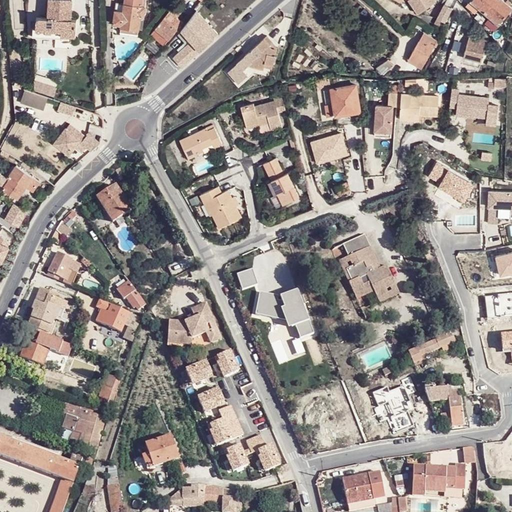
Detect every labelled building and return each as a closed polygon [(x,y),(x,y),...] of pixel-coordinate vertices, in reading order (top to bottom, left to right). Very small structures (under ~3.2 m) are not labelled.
[(37,17),(36,28),(61,30),(61,36),(76,37),(76,20),(70,19),(71,0),(49,0),(48,18),(37,17)] [(113,29),(120,30),(121,29),(139,31),(140,17),(144,17),(145,0),(124,0),(123,9),(116,8),(113,29)] [(406,0),(416,13),(433,2),(432,0),(406,0)] [(472,0),(470,0),(468,3),(476,10),(478,8),(479,6),(472,0)] [(472,0),(479,6),(478,8),(489,18),(490,16),(498,23),(511,9),(509,7),(510,4),(506,0),(505,3),(501,0),(472,0)] [(169,11),(155,28),(169,40),(175,32),(178,34),(180,31),(185,25),(176,17),(180,12),(173,6),(169,11)] [(451,10),(444,6),(438,18),(452,25),(454,20),(447,16),(451,10)] [(213,38),(217,35),(197,11),(196,11),(185,25),(180,31),(178,34),(176,36),(185,43),(177,50),(179,52),(173,58),(181,68),(213,39),(213,38)] [(495,26),(498,23),(490,16),(489,18),(487,19),(495,26)] [(34,28),(33,37),(61,38),(61,36),(61,30),(36,28),(34,28)] [(164,46),(169,40),(155,28),(150,34),(164,46)] [(437,41),(423,34),(420,41),(418,40),(411,52),(412,53),(408,60),(423,68),(437,41)] [(235,62),(241,70),(247,64),(262,67),(263,62),(271,63),(275,49),(271,49),(268,44),(270,42),(264,36),(243,54),(244,55),(235,62)] [(486,40),(468,37),(464,57),(483,61),(486,40)] [(387,60),(378,67),(385,70),(392,65),(387,60)] [(268,76),(271,63),(263,62),(262,67),(247,64),(241,70),(268,76)] [(504,88),(505,78),(493,78),(492,82),(492,87),(504,88)] [(36,79),(33,88),(45,93),(56,97),(60,87),(36,79)] [(327,79),(314,81),(315,90),(321,86),(328,85),(327,79)] [(354,86),(329,89),(331,104),(333,116),(358,113),(354,86)] [(24,88),(21,97),(42,104),(46,95),(24,88)] [(329,89),(321,90),(323,106),(331,104),(329,89)] [(457,90),(450,89),(448,109),(455,109),(454,116),(472,118),(472,116),(486,118),(489,97),(457,94),(457,90)] [(386,93),(385,105),(371,105),(371,125),(387,126),(388,105),(395,106),(396,94),(386,93)] [(436,97),(396,94),(395,106),(398,106),(397,119),(411,120),(411,114),(417,114),(435,116),(436,97)] [(284,110),(280,96),(272,98),(273,102),(252,107),(251,104),(240,106),(244,125),(255,123),(256,126),(258,136),(270,133),(269,130),(280,128),(276,112),(284,110)] [(72,115),(73,111),(75,107),(75,106),(61,100),(57,110),(72,115)] [(331,104),(323,106),(325,118),(333,116),(331,104)] [(69,124),(66,129),(74,135),(77,131),(69,124)] [(186,159),(194,156),(192,154),(200,150),(209,146),(211,150),(220,146),(212,128),(204,132),(202,129),(178,142),(186,159)] [(74,135),(66,129),(54,143),(59,147),(68,154),(74,146),(81,152),(82,152),(87,147),(91,150),(99,143),(94,139),(87,134),(88,133),(87,133),(85,136),(77,131),(74,135)] [(262,165),(270,182),(276,195),(281,206),(298,198),(287,174),(283,175),(275,159),(262,165)] [(127,164),(114,171),(120,181),(126,178),(125,176),(132,172),(127,164)] [(2,189),(17,199),(25,187),(32,192),(39,181),(16,165),(7,178),(9,179),(2,189)] [(273,197),(276,195),(270,182),(266,183),(273,197)] [(349,191),(348,189),(345,183),(336,187),(340,195),(349,191)] [(96,198),(113,223),(131,211),(115,186),(96,198)] [(217,187),(198,196),(206,214),(209,212),(217,229),(237,220),(232,210),(228,201),(225,193),(221,194),(217,187)] [(62,222),(55,230),(63,238),(64,239),(71,231),(68,228),(73,223),(71,221),(75,217),(71,213),(62,222)] [(52,236),(51,238),(57,244),(63,238),(55,230),(52,236)] [(342,244),(347,258),(351,268),(344,270),(349,283),(347,284),(352,295),(371,287),(376,298),(387,293),(385,289),(393,285),(385,266),(378,269),(375,270),(373,265),(376,264),(364,235),(342,244)] [(0,259),(5,261),(10,244),(0,240),(0,259)] [(50,273),(49,277),(58,281),(60,278),(64,280),(62,283),(66,284),(72,271),(67,269),(71,260),(57,253),(48,272),(50,273)] [(174,276),(198,264),(194,256),(192,253),(169,265),(174,276)] [(338,262),(347,284),(349,283),(344,270),(351,268),(347,258),(338,262)] [(72,271),(66,284),(71,286),(77,274),(72,271)] [(128,282),(116,290),(122,300),(125,297),(133,308),(135,307),(138,310),(144,305),(128,282)] [(387,293),(376,298),(377,303),(397,294),(393,285),(385,289),(387,293)] [(371,287),(352,295),(358,311),(377,303),(376,298),(371,287)] [(33,311),(27,325),(48,333),(53,319),(55,320),(62,300),(57,298),(49,295),(50,292),(40,288),(31,310),(33,311)] [(67,302),(62,300),(55,320),(60,321),(67,302)] [(129,324),(138,328),(139,325),(142,320),(142,319),(99,300),(96,308),(100,310),(95,321),(121,333),(127,318),(131,320),(129,324)] [(190,309),(194,318),(200,316),(203,325),(208,323),(211,330),(206,333),(210,343),(220,339),(205,303),(190,309)] [(168,322),(167,341),(175,342),(175,344),(191,345),(192,338),(206,333),(211,330),(208,323),(203,325),(200,316),(194,318),(184,323),(184,325),(177,325),(177,322),(168,322)] [(27,325),(26,328),(46,336),(48,333),(27,325)] [(68,356),(71,346),(22,328),(21,331),(28,335),(20,357),(41,366),(47,349),(68,356)] [(455,343),(451,331),(434,338),(435,341),(407,352),(412,364),(421,362),(420,357),(455,343)] [(390,370),(382,374),(386,380),(393,376),(390,370)] [(103,390),(100,396),(109,399),(108,404),(111,405),(120,379),(108,375),(103,390)] [(466,428),(462,393),(449,395),(449,390),(424,391),(429,405),(450,403),(452,429),(466,428)] [(80,407),(73,404),(69,416),(76,418),(68,446),(79,449),(80,446),(90,448),(87,457),(94,459),(95,456),(99,442),(102,430),(105,417),(79,410),(80,407)] [(73,484),(81,462),(84,455),(73,451),(69,463),(27,448),(31,437),(32,436),(22,433),(18,444),(0,437),(0,456),(62,479),(73,484)] [(169,436),(145,445),(153,468),(178,459),(169,436)] [(153,468),(145,445),(138,447),(145,467),(148,466),(149,469),(153,468)] [(474,453),(471,446),(465,447),(464,464),(475,466),(475,463),(474,453)] [(94,459),(87,457),(85,464),(92,466),(94,459)] [(453,468),(412,466),(411,495),(424,496),(424,491),(444,492),(445,488),(453,489),(453,478),(461,478),(463,478),(464,464),(454,464),(453,468)] [(366,475),(330,482),(334,507),(371,498),(366,475)] [(461,490),(461,478),(453,478),(453,489),(461,490)] [(62,511),(73,484),(62,479),(49,511),(62,511)] [(107,487),(110,511),(122,510),(118,485),(107,487)] [(203,486),(202,499),(202,502),(222,502),(221,510),(226,511),(234,511),(232,500),(230,490),(224,489),(222,488),(203,485),(203,486)] [(169,500),(169,506),(182,507),(182,499),(202,499),(203,486),(192,486),(191,486),(191,488),(182,489),(169,500)] [(242,511),(242,508),(239,491),(230,490),(232,500),(234,511),(242,511)] [(202,499),(182,499),(182,507),(202,507),(202,502),(202,499)] [(400,500),(398,506),(398,509),(397,511),(405,511),(406,500),(400,500)]
